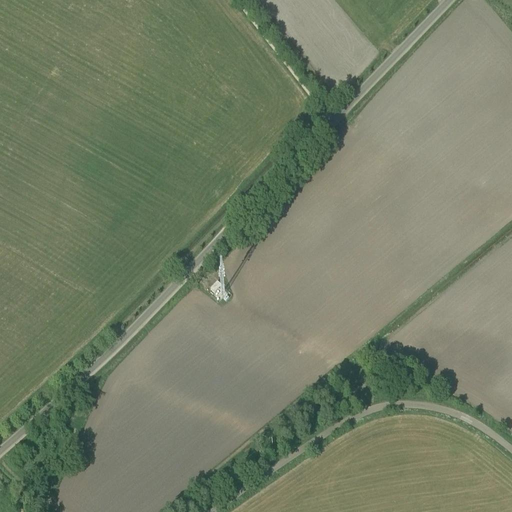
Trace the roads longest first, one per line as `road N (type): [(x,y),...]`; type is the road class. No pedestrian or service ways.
road 1 (unclassified): [(0,450),(96,365),(447,0)]
road 2 (unclassified): [(211,511),(301,448),(385,405),(467,417),(511,451)]
